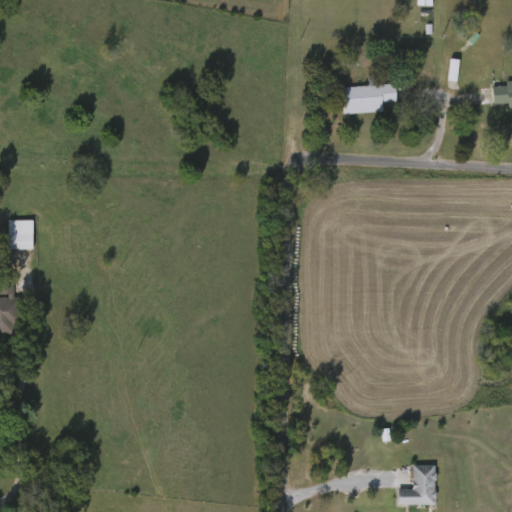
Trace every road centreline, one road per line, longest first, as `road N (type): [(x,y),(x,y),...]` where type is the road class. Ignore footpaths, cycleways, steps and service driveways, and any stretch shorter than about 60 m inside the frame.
road 1 (residential): [(511,173),(294,170),(280,511)]
road 2 (residential): [(0,509),(16,502),(26,484),(36,323),(29,254)]
